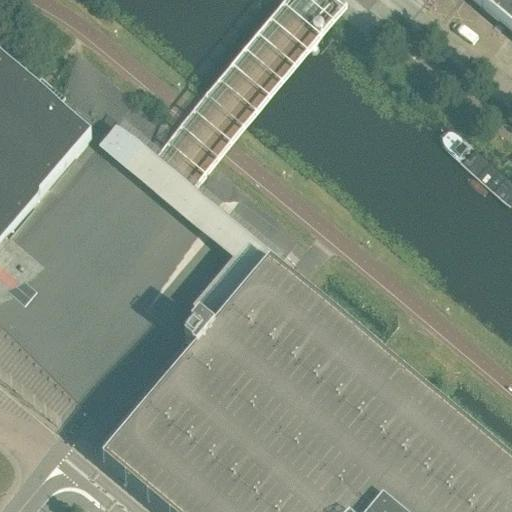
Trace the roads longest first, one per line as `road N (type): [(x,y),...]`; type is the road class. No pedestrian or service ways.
road 1 (unknown): [(249,511),(178,449),(245,365),(353,464)]
road 2 (unclassified): [(511,138),(346,0)]
